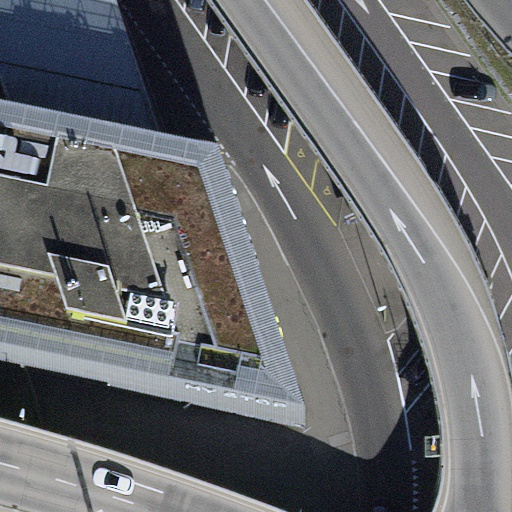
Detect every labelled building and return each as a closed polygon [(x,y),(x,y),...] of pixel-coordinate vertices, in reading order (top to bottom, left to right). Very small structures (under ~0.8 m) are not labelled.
[(113,0),(0,0),(0,86),(1,88),(10,116),(174,149),(163,117),(128,20),(115,3),(113,0)] [(10,116),(0,113),(0,132),(191,170),(201,173),(216,155),(174,149),(10,116)] [(0,338),(174,374),(177,356),(270,374),(242,292),(204,181),(201,173),(191,170),(0,132),(0,338)] [(307,427),(216,155),(201,173),(204,181),(242,292),(270,374),(307,427)] [(0,363),(307,427),(270,374),(177,356),(174,374),(0,338),(0,363)]
